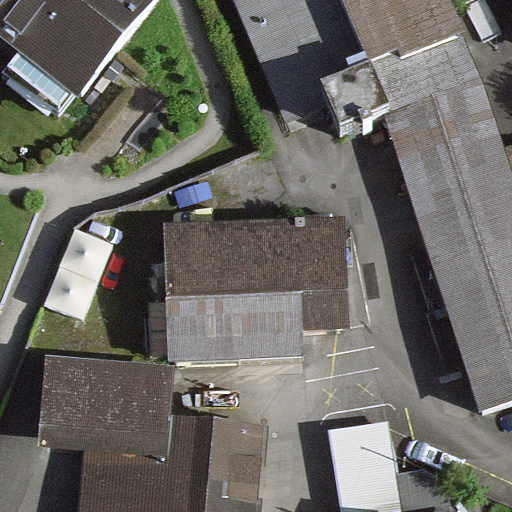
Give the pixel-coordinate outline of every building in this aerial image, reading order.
[(0,0),(0,45),(81,107),(163,0),(0,0)] [(453,0),(240,0),(289,119),(472,44),(453,0)] [(511,171),(499,134),(408,164),(494,419),(511,413),(511,171)] [(348,224),(165,228),(168,368),(303,365),(302,340),(350,338),(348,224)] [(181,381),(45,375),(42,433),(82,434),(78,511),(262,511),(266,435),(179,431),(181,381)] [(401,511),(388,426),(329,435),(341,511),(401,511)]
